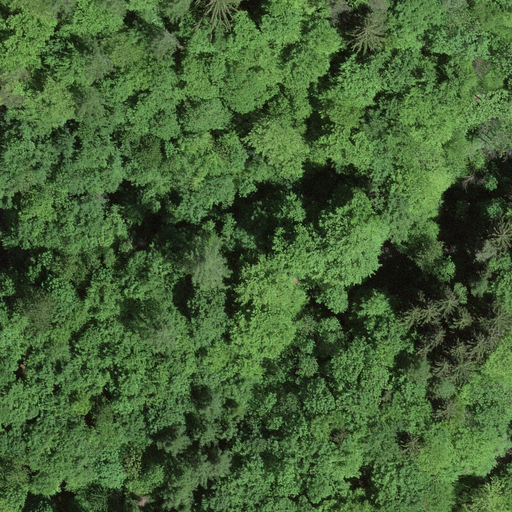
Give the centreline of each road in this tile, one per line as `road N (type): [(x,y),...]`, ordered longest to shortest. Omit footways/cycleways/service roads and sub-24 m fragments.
road 1 (track): [(511,204),(352,258),(311,287),(271,357),(215,511)]
road 2 (track): [(511,40),(435,22),(402,37),(398,55),(415,76),(480,87),(511,106)]
